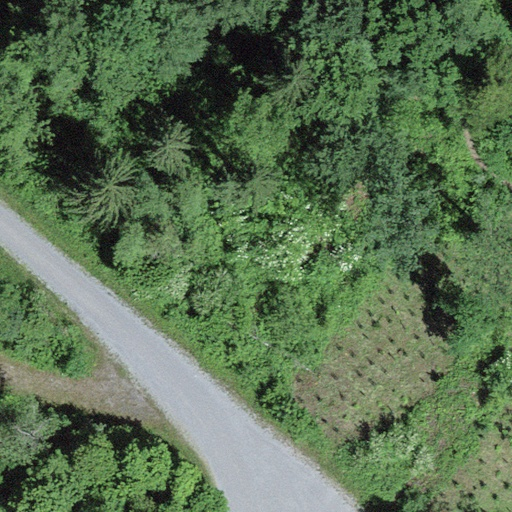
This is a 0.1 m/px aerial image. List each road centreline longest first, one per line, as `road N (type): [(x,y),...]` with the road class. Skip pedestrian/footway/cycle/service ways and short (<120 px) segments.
road 1 (track): [(299,489),(0,225)]
road 2 (track): [(0,369),(115,398),(200,401)]
